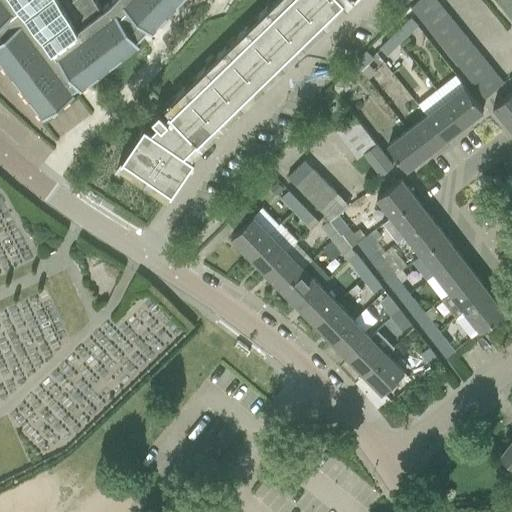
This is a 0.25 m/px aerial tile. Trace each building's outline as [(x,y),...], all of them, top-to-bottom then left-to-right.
[(0,0),(0,52),(44,111),(76,87),(74,84),(80,80),(82,82),(141,37),(139,34),(149,23),(152,26),(176,0),(0,0)] [(273,0),(268,5),(248,25),(227,45),(206,65),(186,85),(164,106),(169,111),(166,115),(160,109),(153,116),(157,120),(153,124),(150,127),(145,124),(118,164),(143,181),(168,198),(195,157),(193,156),(185,151),(197,140),(198,141),(219,120),(240,100),(261,80),(277,64),(281,60),(302,40),(323,20),(342,0),(273,0)] [(423,21),(442,6),(437,0),(416,0),(411,6),(423,21)] [(511,0),(495,0),(504,11),(511,4),(511,0)] [(450,16),(442,6),(423,21),(431,31),(450,16)] [(393,33),(401,41),(419,25),(411,16),(393,33)] [(450,16),(431,31),(439,41),(458,26),(450,16)] [(466,36),(458,26),(439,41),(447,52),(466,36)] [(393,33),(379,47),(387,55),(401,41),(393,33)] [(466,36),(447,52),(456,62),(475,47),(466,36)] [(475,47),(456,62),(464,72),(483,57),(475,47)] [(366,50),(353,62),(361,70),(373,59),(366,50)] [(483,57),(464,72),(472,82),(491,67),(483,57)] [(361,70),(353,62),(340,76),(348,84),(361,70)] [(491,67),(472,82),(484,97),(503,82),(491,67)] [(483,109),(465,86),(446,102),(463,124),(483,109)] [(511,122),(511,89),(493,106),(509,125),(511,122)] [(446,102),(427,116),(445,139),(463,124),(446,102)] [(336,104),(329,109),(332,112),(338,107),(336,104)] [(355,115),(351,117),(336,129),(358,158),(364,153),(377,143),(355,115)] [(445,139),(427,116),(408,131),(426,153),(445,139)] [(408,131),(389,146),(406,169),(426,153),(408,131)] [(377,143),(364,153),(381,174),(393,164),(377,143)] [(296,185),(314,168),(305,159),(288,176),(296,185)] [(322,176),(314,168),(296,185),(305,193),(322,176)] [(330,185),(322,176),(305,193),(313,202),(330,185)] [(392,216),(416,197),(400,178),(377,196),(392,216)] [(330,185),(313,202),(320,210),(338,193),(330,185)] [(294,210),(301,203),(289,190),(281,197),(294,210)] [(338,193),(320,210),(329,218),(330,219),(338,213),(349,205),(338,193)] [(430,216),(416,197),(392,216),(406,235),(430,216)] [(313,216),(301,203),(294,210),(306,222),(313,216)] [(330,219),(341,233),(352,247),(357,243),(366,236),(360,228),(353,232),(338,213),(330,219)] [(248,254),(270,233),(253,215),(231,236),(248,254)] [(445,235),(430,216),(406,235),(421,254),(445,235)] [(330,219),(329,218),(320,225),(332,240),(341,233),(330,219)] [(280,223),(270,233),(248,254),(265,271),(287,250),(297,240),(280,223)] [(375,229),(366,236),(357,243),(371,262),(385,251),(377,241),(382,238),(375,229)] [(352,247),(341,233),(332,240),(343,254),(342,254),(346,259),(354,252),(351,247),(352,247)] [(445,235),(421,254),(436,272),(460,254),(445,235)] [(303,267),(287,250),(265,271),(282,289),(303,267)] [(386,250),(385,251),(371,262),(386,281),(401,270),(406,265),(401,258),(396,262),(386,250)] [(354,252),(346,259),(361,279),(370,270),(360,257),(359,257),(354,252)] [(460,254),(436,272),(450,291),(474,273),(460,254)] [(320,285),(303,267),(282,289),(298,306),(320,285)] [(382,285),(370,270),(361,279),(372,293),(382,285)] [(401,270),(386,281),(401,300),(410,292),(402,281),(407,277),(401,270)] [(450,291),(451,292),(441,299),(455,318),(465,310),(489,292),(474,273),(450,291)] [(356,284),(351,288),(357,294),(362,290),(356,284)] [(320,285),(298,306),(315,323),(337,302),(320,285)] [(410,292),(401,300),(415,319),(425,311),(410,292)] [(504,311),(489,292),(465,310),(480,330),(504,311)] [(389,295),(380,302),(385,308),(391,316),(399,308),(389,295)] [(337,302),(315,323),(332,340),(354,319),(337,302)] [(439,314),(432,306),(415,319),(430,337),(440,330),(432,320),(439,314)] [(399,308),(391,316),(402,331),(411,323),(399,308)] [(370,336),(354,319),(332,340),(348,357),(370,336)] [(440,330),(430,337),(445,357),(455,350),(440,330)] [(370,336),(348,357),(365,374),(387,353),(370,336)] [(428,346),(420,352),(432,368),(440,362),(428,346)] [(404,371),(387,353),(365,374),(382,392),(404,371)] [(511,439),(500,455),(511,464),(511,439)]
